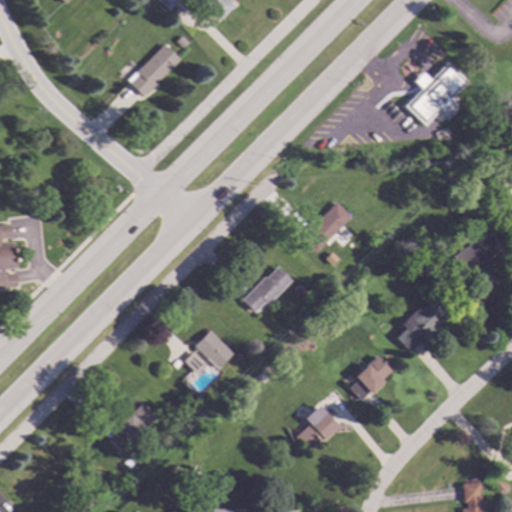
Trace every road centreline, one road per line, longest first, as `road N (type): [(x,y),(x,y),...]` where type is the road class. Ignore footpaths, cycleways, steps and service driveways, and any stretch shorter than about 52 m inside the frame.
road 1 (primary): [(0,412),(411,0)]
road 2 (primary): [(353,0),(0,359)]
road 3 (residential): [(0,451),(275,176)]
road 4 (residential): [(0,12),(34,88),(190,221)]
road 5 (residential): [(307,0),(133,174)]
road 6 (residential): [(366,511),(389,467),(511,345)]
